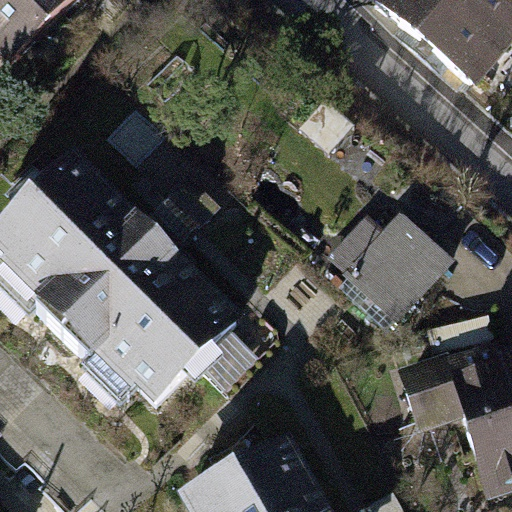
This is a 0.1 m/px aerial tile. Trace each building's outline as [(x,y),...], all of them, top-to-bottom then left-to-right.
[(0,0),(0,74),(73,0),(0,0)] [(449,0),(370,0),(363,9),(470,94),(507,45),(449,0)] [(511,0),(449,0),(507,45),(511,39),(511,0)] [(229,327),(71,164),(0,231),(0,275),(137,416),(229,327)] [(456,269),(383,204),(326,267),(399,333),(456,269)] [(511,358),(501,361),(511,403),(511,358)] [(511,403),(501,361),(423,381),(457,511),(483,511),(511,504),(511,403)] [(314,511),(285,454),(176,510),(177,511),(314,511)]
